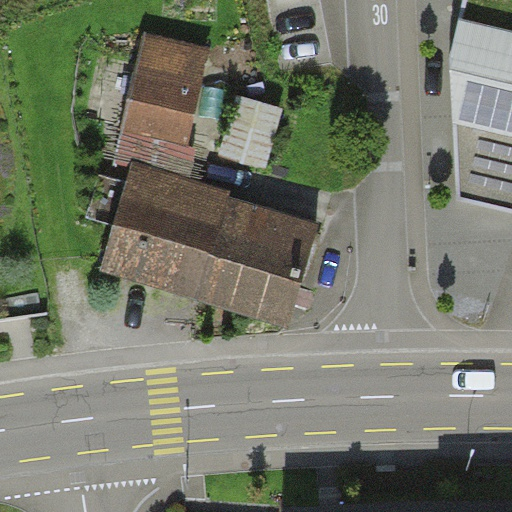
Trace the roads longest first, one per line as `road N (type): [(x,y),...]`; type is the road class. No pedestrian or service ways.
road 1 (residential): [(369,0),(389,399)]
road 2 (primary): [(75,421),(389,399)]
road 3 (primary): [(389,399),(511,398)]
